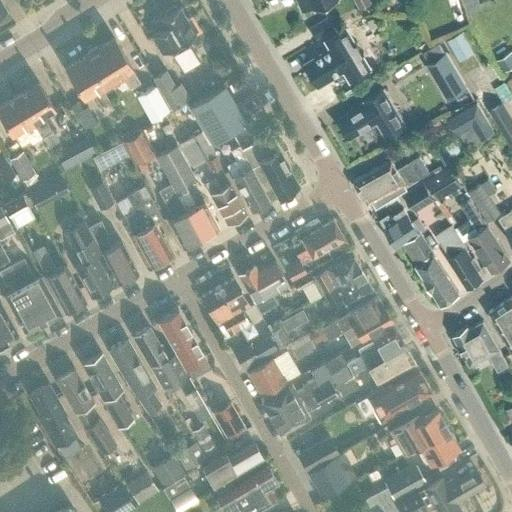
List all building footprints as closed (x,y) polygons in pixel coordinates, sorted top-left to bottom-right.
[(297,0),(302,10),(314,4),(315,6),(329,0),(297,0)] [(172,52),(183,70),(199,61),(186,38),(196,33),(180,5),(176,7),(175,4),(164,10),(165,13),(154,20),(159,30),(150,35),(160,52),(170,46),(173,51),(172,52)] [(316,36),(337,24),(330,14),(309,26),(316,36)] [(330,45),(304,60),(318,83),(343,68),(349,78),(370,66),(346,25),(325,38),(330,45)] [(473,51),(461,29),(447,38),(459,59),(473,51)] [(86,54),(104,85),(122,75),(130,87),(140,81),(132,68),(133,68),(114,37),(98,48),(97,46),(88,51),(89,53),(86,54)] [(301,55),(315,48),(310,37),(296,44),(301,55)] [(444,50),(439,41),(422,50),(428,59),(424,61),(445,96),(466,84),(446,49),(444,50)] [(511,63),(511,47),(495,58),(502,69),(511,63)] [(104,85),(86,54),(66,67),(83,98),(93,92),(101,105),(109,100),(102,87),(104,85)] [(172,107),(189,97),(180,82),(175,85),(165,69),(153,76),(172,107)] [(51,129),(43,116),(55,108),(38,81),(16,94),(33,122),(41,135),(48,146),(59,139),(52,129),(51,129)] [(212,142),(233,130),(247,122),(224,84),(189,105),(212,142)] [(169,110),(156,87),(155,85),(136,95),(150,121),(169,110)] [(385,87),(378,91),(366,98),(350,108),(351,109),(338,117),(349,136),(375,120),(385,136),(407,124),(385,87)] [(33,122),(16,94),(0,104),(0,116),(11,135),(24,127),(26,131),(34,126),(40,136),(31,142),(37,152),(48,146),(41,135),(33,122)] [(493,129),(476,100),(447,117),(457,133),(471,124),(479,137),(493,129)] [(510,143),(511,141),(511,117),(501,100),(488,109),(510,143)] [(84,128),(96,121),(87,105),(75,112),(84,128)] [(154,155),(140,131),(123,141),(140,171),(147,167),(143,161),(154,155)] [(221,166),(217,158),(214,151),(211,145),(208,146),(200,131),(180,142),(193,166),(206,159),(211,170),(221,166)] [(242,149),(251,167),(261,161),(279,194),(295,185),(287,170),(288,169),(277,149),(276,150),(268,135),(242,149)] [(128,152),(121,140),(93,155),(100,167),(128,152)] [(157,155),(200,236),(218,226),(203,200),(196,204),(184,182),(195,176),(177,144),(157,155)] [(251,167),(242,149),(239,144),(231,149),(236,159),(227,164),(251,209),(269,199),(251,167)] [(410,153),(412,156),(396,167),(391,158),(354,178),(364,194),(368,200),(404,180),(406,184),(432,168),(434,171),(447,162),(442,155),(438,158),(430,146),(423,145),(410,153)] [(65,169),(82,160),(75,147),(58,156),(65,169)] [(22,180),(34,173),(21,152),(10,159),(22,180)] [(0,154),(0,173),(4,180),(16,173),(3,153),(0,154)] [(200,236),(157,155),(156,155),(170,181),(158,187),(171,211),(175,208),(178,214),(168,219),(183,246),(200,236)] [(447,174),(455,186),(469,177),(461,164),(447,174)] [(227,222),(246,211),(230,182),(220,187),(215,176),(206,182),(211,192),(227,222)] [(468,190),(488,219),(501,210),(489,193),(496,189),(488,177),(468,190)] [(101,208),(112,202),(100,179),(89,185),(101,208)] [(414,209),(434,196),(424,179),(403,192),(414,209)] [(135,209),(124,215),(150,263),(171,252),(154,221),(162,217),(144,184),(127,194),(135,209)] [(10,215),(28,205),(22,194),(4,204),(10,215)] [(509,256),(474,203),(469,195),(459,201),(478,229),(469,235),(491,268),(509,256)] [(0,224),(9,220),(1,204),(0,204),(0,224)] [(511,236),(511,206),(499,215),(506,226),(505,226),(511,236)] [(411,218),(404,207),(403,207),(390,215),(388,212),(379,217),(385,227),(396,244),(401,240),(405,246),(422,234),(419,229),(425,225),(417,214),(411,218)] [(110,245),(106,236),(108,235),(100,219),(88,225),(118,281),(137,270),(121,240),(110,245)] [(111,284),(95,255),(100,252),(83,220),(65,230),(74,249),(76,248),(83,261),(75,265),(91,295),(111,284)] [(349,247),(333,220),(301,238),(306,247),(312,257),(327,249),(332,258),(349,247)] [(472,256),(465,245),(467,244),(451,221),(435,232),(449,254),(447,255),(466,285),(482,275),(471,257),(472,256)] [(422,234),(405,246),(424,275),(423,276),(431,289),(432,288),(441,302),(458,290),(422,234)] [(0,264),(9,260),(1,245),(0,245),(0,264)] [(85,298),(66,264),(57,269),(43,245),(32,251),(46,275),(65,309),(85,298)] [(312,257),(306,247),(295,253),(300,260),(302,262),(312,257)] [(362,270),(353,254),(336,264),(335,263),(325,268),(326,270),(315,276),(323,292),(335,285),(335,286),(362,270)] [(40,275),(35,278),(24,257),(11,264),(42,321),(60,312),(40,275)] [(253,299),(287,280),(275,260),(258,270),(255,264),(239,274),(253,299)] [(300,260),(285,268),(292,280),(307,271),(302,262),(300,260)] [(42,321),(11,264),(0,269),(0,272),(7,285),(10,283),(13,290),(5,294),(25,331),(42,321)] [(372,287),(362,270),(335,286),(335,285),(323,292),(329,301),(325,303),(327,307),(342,298),(345,303),(355,298),(354,297),(372,287)] [(313,281),(308,272),(292,280),(297,290),(313,281)] [(233,277),(217,286),(241,328),(250,323),(242,310),(249,305),(233,277)] [(241,328),(217,286),(202,295),(218,323),(217,324),(218,325),(217,326),(223,337),(229,333),(229,334),(241,328)] [(511,293),(489,309),(511,348),(511,293)] [(376,296),(346,313),(322,327),(328,338),(353,324),(362,339),(392,322),(376,296)] [(0,341),(1,344),(16,335),(17,331),(17,330),(0,300),(0,341)] [(159,320),(173,344),(185,366),(204,355),(192,333),(178,309),(159,320)] [(498,345),(483,318),(469,326),(467,323),(453,332),(470,361),(488,351),(497,369),(508,363),(498,345)] [(362,339),(353,324),(342,330),(351,345),(362,339)] [(176,350),(168,355),(161,342),(159,342),(149,325),(133,335),(156,375),(167,393),(178,387),(174,380),(188,372),(185,366),(176,350)] [(290,341),(281,325),(270,331),(278,348),(290,341)] [(355,356),(346,362),(352,372),(404,343),(394,326),(357,346),(361,355),(356,358),(355,356)] [(327,336),(322,327),(308,334),(313,343),(327,336)] [(262,357),(278,348),(271,334),(254,343),(262,357)] [(156,386),(144,367),(127,338),(109,348),(125,376),(148,411),(160,403),(151,389),(156,386)] [(233,351),(244,370),(260,361),(249,342),(233,351)] [(407,348),(404,343),(352,372),(359,383),(368,378),(367,376),(373,373),(377,381),(414,360),(406,348),(407,348)] [(116,390),(122,387),(102,352),(83,363),(118,426),(132,418),(116,390)] [(322,362),(327,370),(338,363),(333,356),(322,362)] [(272,357),(252,368),(246,371),(261,395),(286,380),(272,357)] [(329,373),(336,386),(352,377),(345,364),(329,373)] [(97,421),(88,405),(94,401),(74,368),(56,378),(72,405),(86,428),(103,451),(116,443),(101,418),(97,421)] [(390,381),(356,400),(364,414),(377,407),(385,420),(405,408),(403,404),(428,390),(427,388),(428,385),(425,380),(422,378),(417,370),(392,385),(390,381)] [(327,371),(315,377),(302,384),(303,387),(296,391),(291,382),(261,400),(271,416),(320,388),(330,382),(333,381),(327,371)] [(330,382),(320,388),(271,416),(280,433),(310,416),(307,410),(320,403),(336,394),(330,382)] [(76,433),(64,413),(66,412),(49,383),(30,393),(40,412),(37,414),(55,446),(57,445),(64,458),(81,449),(74,435),(76,433)] [(210,414),(196,389),(186,394),(200,419),(210,414)] [(230,400),(213,410),(227,435),(244,425),(230,400)] [(437,408),(409,425),(406,419),(390,429),(404,453),(419,445),(448,427),(437,408)] [(214,444),(203,425),(191,432),(202,451),(214,444)] [(448,427),(419,445),(430,463),(459,447),(448,427)] [(306,471),(339,453),(329,436),(297,454),(306,471)] [(205,458),(196,442),(176,453),(186,469),(205,458)] [(229,479),(238,474),(237,473),(263,458),(255,442),(227,458),(224,453),(202,466),(215,488),(215,487),(219,485),(222,483),(229,479)] [(184,471),(172,454),(151,467),(163,485),(184,471)] [(334,456),(308,471),(322,497),(349,482),(334,456)] [(416,463),(384,481),(393,498),(425,480),(416,463)] [(234,487),(227,491),(220,495),(216,498),(224,511),(254,511),(276,500),(268,487),(276,482),(268,467),(242,483),(241,482),(234,487)] [(456,476),(446,482),(442,476),(422,487),(437,511),(457,511),(462,509),(456,500),(485,484),(475,467),(457,478),(456,476)] [(377,468),(369,472),(374,479),(381,475),(377,468)] [(125,483),(138,503),(158,490),(145,470),(125,483)] [(162,487),(165,492),(169,498),(189,487),(182,475),(162,487)] [(219,485),(215,487),(220,495),(227,491),(234,487),(229,479),(222,483),(219,485)] [(123,484),(99,500),(106,511),(123,511),(136,504),(123,484)] [(400,511),(386,486),(365,497),(373,511),(400,511)] [(423,511),(428,510),(415,486),(393,498),(400,511),(423,511)] [(196,500),(189,487),(169,498),(176,511),(196,500)] [(219,511),(211,499),(200,505),(204,511),(219,511)]
